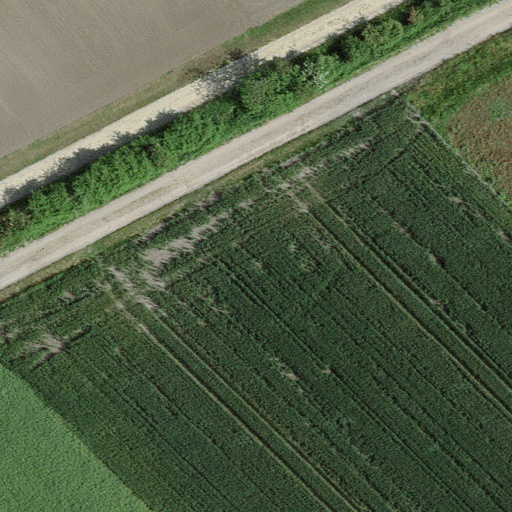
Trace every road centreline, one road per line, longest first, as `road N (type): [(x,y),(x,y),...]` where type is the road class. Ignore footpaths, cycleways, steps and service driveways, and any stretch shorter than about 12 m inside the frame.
road 1 (track): [(0,293),(511,33)]
road 2 (track): [(0,193),(377,0)]
